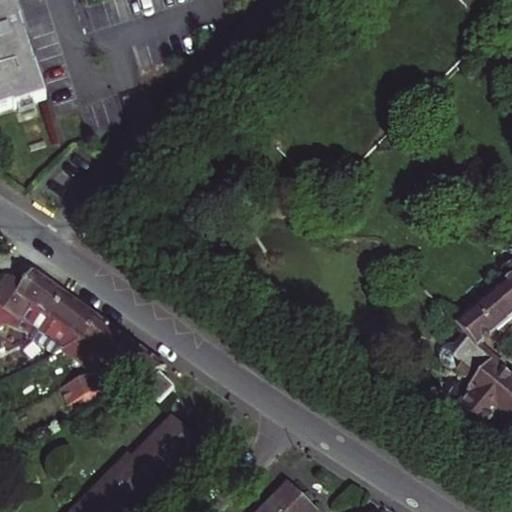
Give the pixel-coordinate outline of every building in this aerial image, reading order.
[(0,0),(0,116),(45,102),(21,25),(12,28),(9,18),(18,15),(13,0),(0,0)] [(476,396),(467,408),(471,412),(471,422),(490,428),(501,416),(511,425),(511,264),(510,270),(504,267),(497,288),(455,325),(462,334),(455,342),(452,342),(449,343),(443,347),(441,349),(439,355),(439,359),(442,365),(444,367),(449,371),(453,371),(459,370),(474,383),(469,389),(476,396)] [(47,320),(63,298),(31,275),(21,288),(11,281),(6,287),(2,283),(0,285),(0,311),(17,324),(30,308),(44,318),(35,332),(43,338),(53,325),(47,320)] [(79,342),(95,321),(63,298),(47,320),(53,325),(43,338),(35,332),(30,337),(37,343),(41,338),(60,353),(79,342)] [(95,321),(79,342),(83,347),(70,366),(77,370),(80,367),(88,373),(100,358),(110,366),(127,344),(95,321)] [(0,329),(0,353),(4,351),(3,350),(11,346),(3,328),(0,329)] [(111,389),(120,395),(138,385),(164,370),(127,344),(110,366),(101,378),(99,377),(86,377),(61,389),(70,406),(91,396),(93,398),(111,389)] [(172,391),(158,377),(144,391),(158,405),(172,391)] [(173,420),(152,441),(179,468),(199,447),(173,420)] [(179,468),(152,441),(132,461),(155,486),(159,490),(179,468)] [(128,457),(108,478),(136,506),(155,486),(132,461),(128,457)] [(129,511),(136,506),(108,478),(88,498),(102,511),(129,511)] [(314,511),(288,486),(267,507),(271,511),(314,511)] [(102,511),(88,498),(74,511),(102,511)]
